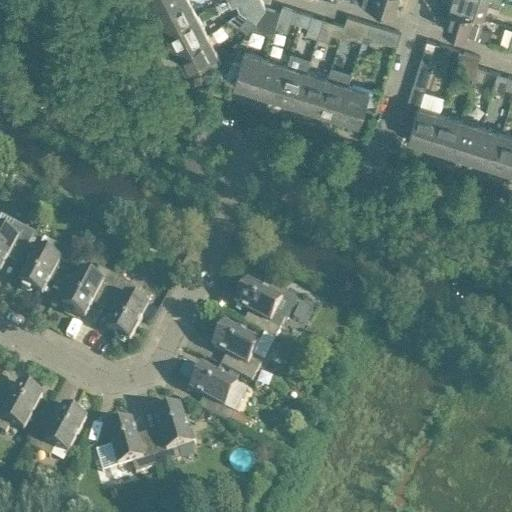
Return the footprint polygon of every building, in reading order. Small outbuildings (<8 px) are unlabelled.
[(151,0),(157,10),(176,0),(151,0)] [(198,13),(190,0),(176,0),(157,10),(167,30),(198,13)] [(240,10),(252,0),(228,0),(232,6),(237,4),(240,10)] [(255,21),(266,5),(263,0),(252,0),(240,10),(240,11),(247,16),(240,25),(248,31),(250,28),(255,21)] [(355,0),(393,12),(397,0),(355,0)] [(501,0),(451,0),(450,6),(483,17),(488,3),(499,6),(501,0)] [(300,23),(303,11),(282,4),(281,10),(276,26),(288,30),(291,20),(300,23)] [(276,26),(281,10),(266,6),(266,5),(255,21),(250,28),(273,35),(276,26)] [(481,25),(483,17),(450,6),(443,27),(488,41),(492,29),(481,25)] [(318,37),(324,17),(303,11),(300,23),(308,26),(306,33),(318,37)] [(208,32),(198,13),(167,30),(176,49),(208,32)] [(364,33),(368,21),(347,15),(344,24),(341,35),(349,38),(350,36),(362,40),(364,33)] [(344,24),(324,17),(318,37),(329,40),(332,33),(341,35),(344,24)] [(396,45),(400,31),(368,21),(364,33),(374,36),(373,38),(396,45)] [(218,52),(208,32),(176,49),(187,69),(204,59),(209,68),(221,61),(217,53),(218,52)] [(434,52),(424,49),(408,101),(419,105),(420,105),(433,64),(431,63),(434,52)] [(255,91),(266,57),(244,50),(240,62),(228,59),(219,71),(234,81),(233,84),(255,91)] [(276,97),(287,64),(266,57),(255,91),(276,97)] [(473,78),(477,65),(468,62),(464,75),(473,78)] [(297,104),(307,70),(287,64),(276,97),(297,104)] [(483,81),(487,68),(477,65),(473,78),(483,81)] [(331,66),(328,77),(317,110),(338,116),(348,83),(352,73),(331,66)] [(317,110),(328,77),(307,70),(297,104),(317,110)] [(511,89),(511,76),(498,72),(492,90),(504,93),(506,87),(511,89)] [(358,123),(368,90),(369,89),(348,83),(338,116),(358,123)] [(440,111),(420,105),(419,105),(409,138),(430,145),(440,111)] [(451,151),(461,118),(440,111),(430,145),(451,151)] [(471,157),(482,124),(461,118),(451,151),(471,157)] [(492,164),(502,131),(482,124),(471,157),(492,164)] [(511,170),(511,133),(502,131),(492,164),(511,170)] [(0,220),(0,273),(8,260),(12,253),(22,259),(35,235),(14,223),(2,217),(0,220)] [(39,249),(20,284),(43,297),(51,283),(55,276),(65,282),(79,258),(57,246),(52,256),(39,249)] [(81,272),(62,307),(85,320),(93,305),(97,298),(107,304),(121,280),(100,269),(94,279),(81,272)] [(114,317),(107,331),(130,344),(149,308),(136,301),(141,291),(121,280),(107,304),(118,310),(114,317)] [(247,283),(235,306),(249,314),(256,318),(250,329),(274,342),(285,321),(295,302),(285,297),(283,302),(247,283)] [(225,325),(212,349),(227,356),(234,360),(228,371),(252,384),(263,363),(253,357),(260,344),(225,325)] [(317,345),(312,359),(324,364),(330,351),(317,345)] [(202,368),(190,391),(204,399),(211,403),(205,414),(229,427),(241,405),(248,392),(238,387),(202,368)] [(0,401),(0,432),(6,436),(12,426),(24,433),(43,397),(20,385),(12,399),(9,406),(0,401)] [(42,424),(29,448),(50,459),(55,449),(69,456),(88,420),(64,408),(57,423),(53,430),(42,424)] [(162,439),(151,442),(159,468),(181,462),(178,451),(192,447),(180,408),(155,415),(160,431),(162,439)] [(112,448),(97,452),(103,474),(119,469),(133,465),(136,475),(159,468),(151,442),(139,446),(137,438),(132,423),(107,430),(112,448)] [(182,487),(171,491),(176,511),(187,511),(188,511),(182,487)]
